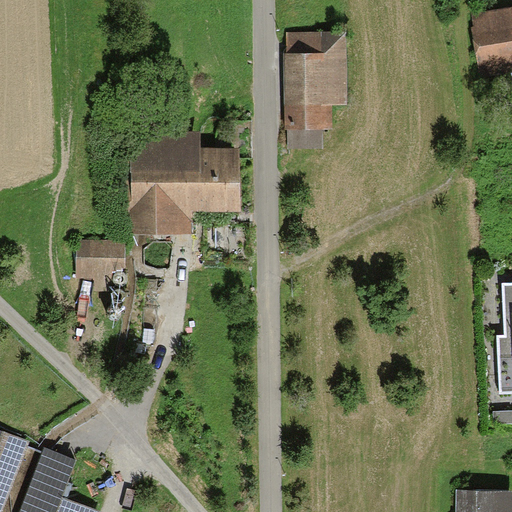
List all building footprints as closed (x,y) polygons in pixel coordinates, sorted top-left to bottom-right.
[(472,27),(481,74),(511,68),(511,7),(473,14),(475,26),(472,27)] [(346,24),(286,30),(285,124),(288,124),(288,145),(323,143),(324,121),(334,121),(332,97),(347,97),(346,24)] [(130,218),(130,229),(191,227),(190,204),(242,202),(240,141),(201,142),(200,126),(173,126),(173,118),(128,119),(129,145),(114,145),(116,219),(130,218)] [(94,287),(113,287),(113,260),(126,260),(126,236),(77,236),(77,273),(94,273),(94,287)] [(511,393),(511,284),(504,285),(506,337),(497,337),(499,394),(511,393)] [(511,411),(495,412),(495,425),(511,424),(511,411)] [(0,426),(0,511),(1,511),(30,438),(0,426)] [(44,442),(17,511),(100,511),(103,506),(61,490),(75,453),(44,442)] [(511,511),(511,492),(458,491),(457,511),(511,511)]
